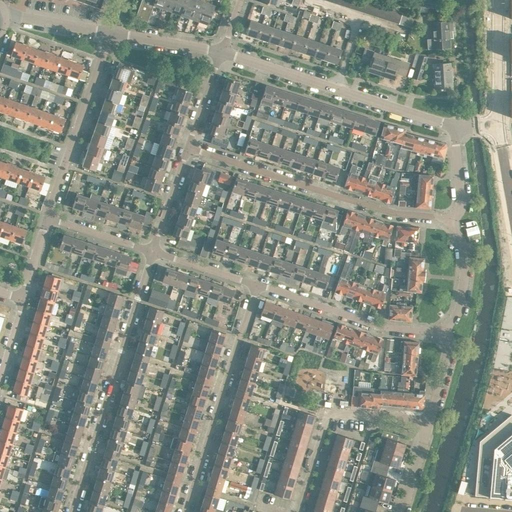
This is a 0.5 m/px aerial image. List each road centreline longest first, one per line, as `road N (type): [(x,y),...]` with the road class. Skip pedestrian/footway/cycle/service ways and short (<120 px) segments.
road 1 (residential): [(187,148),(388,212),(454,220)]
road 2 (residential): [(152,250),(71,511)]
road 3 (tertiary): [(221,52),(455,128)]
road 4 (residential): [(184,511),(256,285)]
road 5 (residential): [(431,421),(329,414),(298,511)]
road 6 (residential): [(256,285),(377,325),(443,331)]
road 7 (residential): [(46,215),(110,33)]
road 8 (tertiary): [(498,127),(494,0)]
